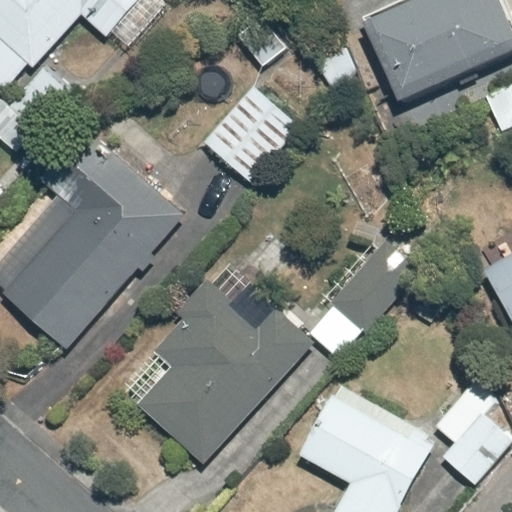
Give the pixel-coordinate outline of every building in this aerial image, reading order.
[(0,0),(0,35),(40,70),(87,19),(113,41),(148,0),(0,0)] [(511,60),(511,11),(507,0),(435,0),(374,28),(410,107),(511,60)] [(83,89),(53,63),(16,105),(45,131),(83,89)] [(310,125),(261,81),(209,140),(258,184),(310,125)] [(511,84),(491,92),(510,140),(511,138),(511,84)] [(10,296),(73,353),(192,220),(99,139),(53,186),(82,214),(10,296)] [(316,333),(348,361),(435,262),(392,224),(333,290),(345,301),(316,333)] [(511,260),(491,272),(511,307),(511,260)] [(145,409),(210,468),(324,345),(287,312),(266,334),(215,285),(186,315),(194,324),(166,354),(182,368),(145,409)] [(511,447),(511,414),(488,369),(442,424),(461,440),(446,459),(480,487),(511,447)] [(406,511),(439,453),(338,399),(307,459),(359,488),(345,511),(406,511)]
